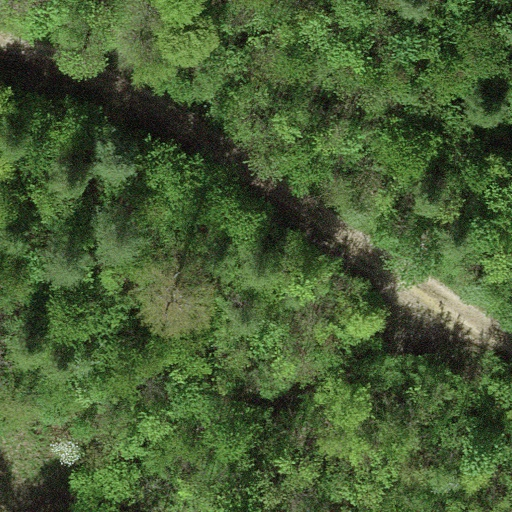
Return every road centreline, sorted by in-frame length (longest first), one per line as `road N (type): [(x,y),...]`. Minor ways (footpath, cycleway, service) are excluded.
road 1 (track): [(511,347),(106,91),(0,60)]
road 2 (track): [(479,327),(229,403),(125,445),(22,511)]
